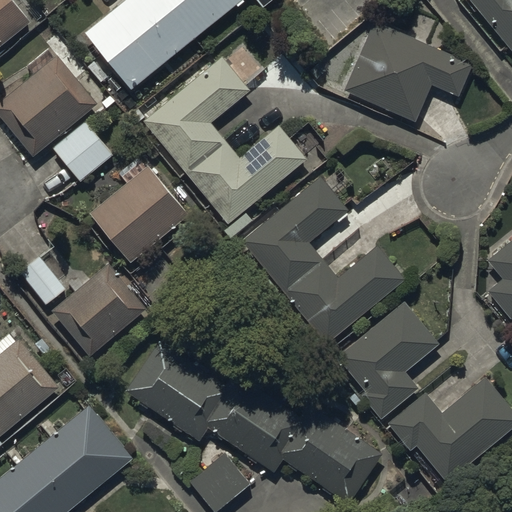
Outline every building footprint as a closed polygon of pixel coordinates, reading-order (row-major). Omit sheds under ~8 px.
[(0,0),(0,51),(35,24),(15,0),(0,0)] [(127,0),(88,32),(133,89),(238,6),(240,8),(248,2),(246,0),(127,0)] [(511,0),(465,0),(511,55),(511,0)] [(473,65),(376,23),(346,93),(417,124),(433,85),(460,97),(473,65)] [(34,73),(0,101),(0,115),(34,157),(99,104),(58,54),(54,58),(49,52),(30,67),(34,73)] [(253,89),(223,54),(143,121),(232,226),(226,231),(233,240),(256,221),(248,211),(310,159),(280,124),(242,156),(214,123),(253,89)] [(89,119),(55,147),(83,181),(117,154),(89,119)] [(190,215),(149,164),(92,210),(133,261),(190,215)] [(352,214),(322,176),(243,237),(327,343),(409,279),(382,245),(340,277),(311,240),(339,219),(342,222),(352,214)] [(511,317),(511,241),(488,261),(504,281),(490,292),(511,318),(511,317)] [(44,256),(24,271),(49,306),(69,291),(44,256)] [(114,266),(57,314),(95,360),(152,312),(114,266)] [(443,343),(407,300),(340,356),(369,392),(365,396),(384,418),(421,387),(409,372),(443,343)] [(0,438),(61,389),(20,338),(16,341),(10,334),(0,341),(0,438)] [(225,388),(158,342),(125,390),(199,440),(207,427),(274,473),(283,459),(347,503),(381,455),(309,405),(298,420),(233,375),(225,388)] [(511,433),(511,409),(488,380),(445,415),(428,394),(391,424),(414,452),(420,447),(450,484),(511,433)] [(0,511),(65,511),(135,454),(91,402),(57,431),(49,421),(42,427),(50,437),(24,459),(16,450),(9,456),(15,464),(0,476),(0,511)] [(253,483),(227,452),(193,480),(219,511),(253,483)]
